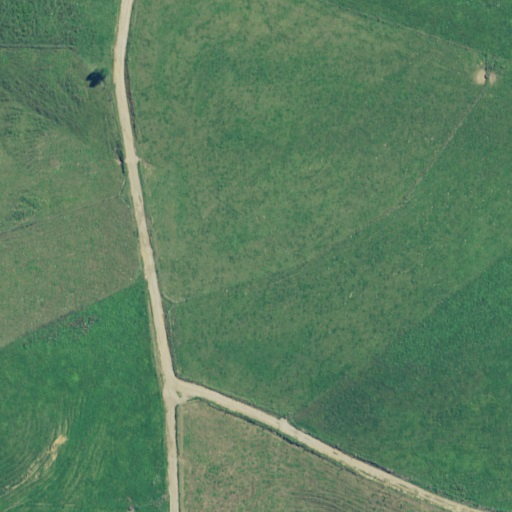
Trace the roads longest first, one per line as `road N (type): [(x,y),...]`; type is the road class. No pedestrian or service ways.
road 1 (track): [(187,376),(133,61),(146,0)]
road 2 (track): [(511,511),(432,491),(297,420),(187,376)]
road 3 (track): [(184,511),(187,376)]
